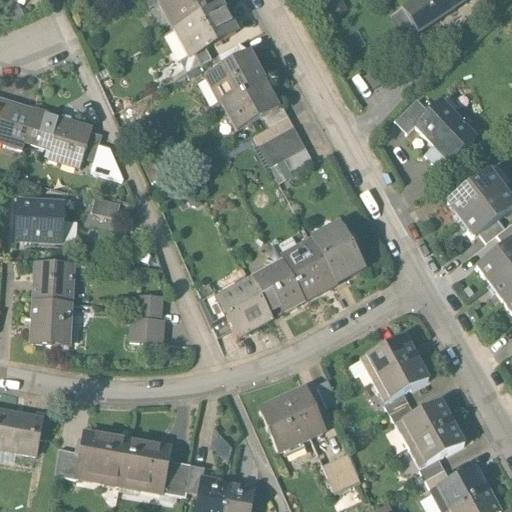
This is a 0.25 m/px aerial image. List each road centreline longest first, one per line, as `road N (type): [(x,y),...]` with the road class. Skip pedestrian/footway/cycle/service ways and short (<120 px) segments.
road 1 (residential): [(224,381),(68,30)]
road 2 (residential): [(263,0),(419,292)]
road 3 (residential): [(1,378),(150,396),(224,381)]
road 4 (residential): [(224,381),(306,354),(419,292)]
road 5 (residential): [(419,292),(511,452)]
